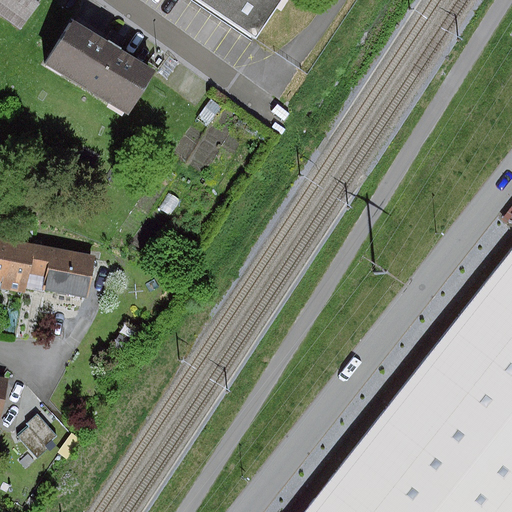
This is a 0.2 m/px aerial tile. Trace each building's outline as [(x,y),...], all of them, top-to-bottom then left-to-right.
[(41,3),(36,0),(0,0),(0,15),(21,31),(41,3)] [(195,0),(256,40),(282,0),(195,0)] [(158,77),(77,29),(52,71),(133,119),(158,77)] [(33,245),(0,238),(0,282),(2,283),(1,289),(25,294),(26,289),(33,245)] [(95,256),(33,245),(26,289),(44,293),(44,290),(89,299),(95,256)] [(511,511),(511,247),(303,511),(511,511)] [(10,378),(0,376),(0,422),(1,423),(10,378)] [(40,417),(21,432),(38,454),(57,438),(40,417)]
